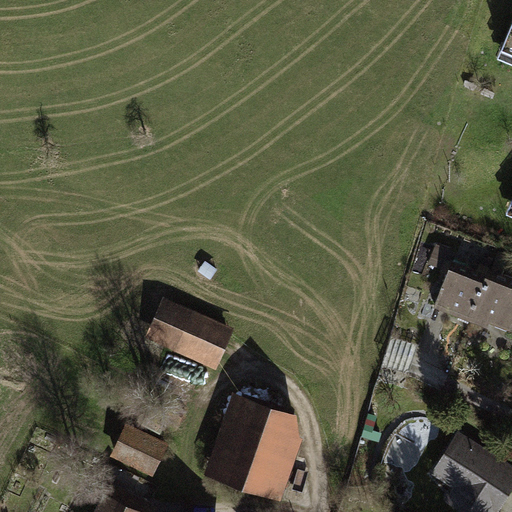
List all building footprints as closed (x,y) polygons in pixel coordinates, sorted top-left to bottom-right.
[(511,22),(501,48),(511,52),(511,22)] [(448,248),(438,244),(431,264),(441,268),(448,248)] [(472,313),(488,274),(453,260),(435,304),(470,318),(472,313)] [(511,277),(490,268),(488,274),(472,313),(511,328),(511,277)] [(214,357),(226,331),(184,312),(183,313),(165,305),(154,329),(172,338),(214,357)] [(244,399),(237,420),(262,429),(288,437),(284,413),(244,399)] [(216,457),(223,459),(217,476),(243,485),(262,429),(237,420),(226,451),(219,448),(216,457)] [(114,450),(151,467),(162,444),(125,427),(114,450)] [(288,437),(262,429),(243,485),(276,497),(287,466),(281,464),(284,457),(281,456),(288,437)] [(472,511),(491,511),(511,480),(511,468),(459,435),(435,472),(471,494),(463,506),(472,511)] [(133,493),(112,483),(97,511),(145,511),(147,508),(130,500),(133,493)]
